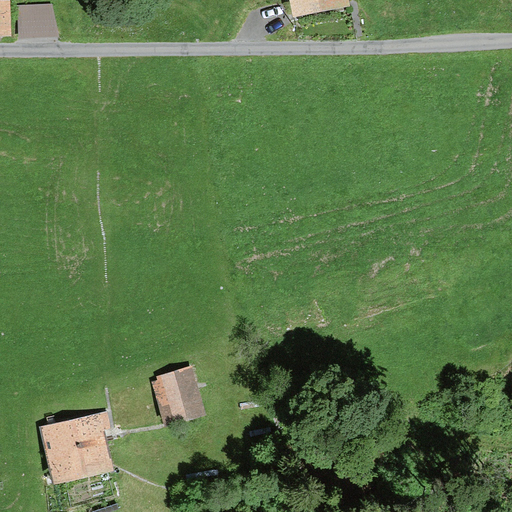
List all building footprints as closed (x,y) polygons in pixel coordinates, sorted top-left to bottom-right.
[(10,0),(0,0),(0,35),(11,35),(10,0)] [(285,0),(290,23),(349,12),(346,0),(285,0)] [(17,39),(58,38),(51,3),(15,4),(17,39)] [(191,369),(155,378),(156,383),(151,385),(163,431),(205,420),(191,369)] [(54,415),(43,418),(45,427),(39,429),(53,491),(112,477),(102,434),(111,432),(107,413),(56,425),(54,415)]
